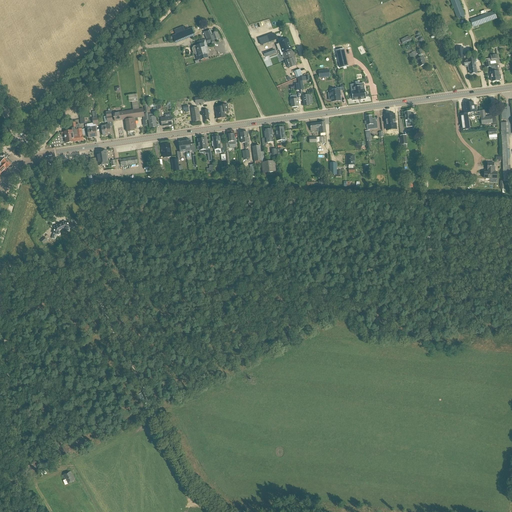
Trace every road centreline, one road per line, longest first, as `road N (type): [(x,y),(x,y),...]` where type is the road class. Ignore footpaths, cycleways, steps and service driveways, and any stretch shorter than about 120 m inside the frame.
road 1 (track): [(0,265),(511,301)]
road 2 (tertiary): [(28,163),(59,151),(511,87)]
road 3 (track): [(28,163),(189,483),(224,511)]
road 4 (track): [(41,156),(48,138),(178,0)]
road 5 (track): [(8,380),(18,511)]
